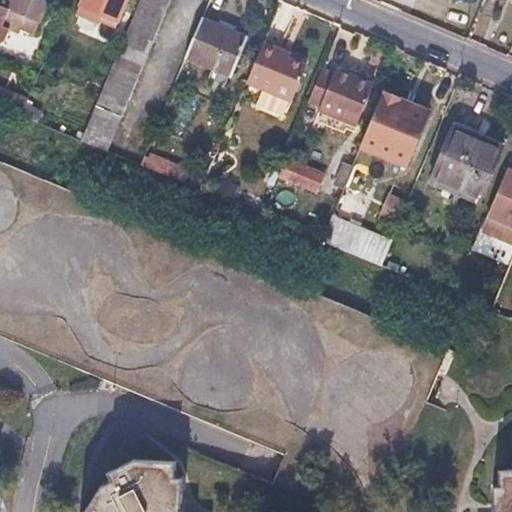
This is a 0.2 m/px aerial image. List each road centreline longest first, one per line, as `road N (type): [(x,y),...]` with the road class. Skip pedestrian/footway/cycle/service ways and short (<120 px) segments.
road 1 (residential): [(57,478),(82,447),(136,426),(167,429),(286,477)]
road 2 (residential): [(333,0),(511,76)]
road 3 (unknown): [(198,0),(133,141)]
road 4 (residential): [(57,478),(63,444),(45,384),(1,355)]
